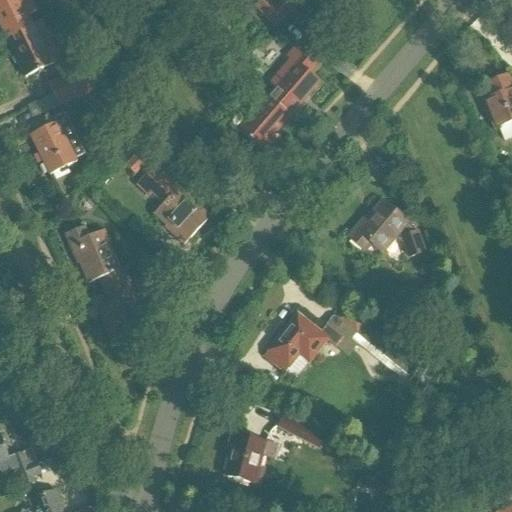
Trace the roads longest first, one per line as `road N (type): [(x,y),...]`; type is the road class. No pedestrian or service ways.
road 1 (residential): [(127,507),(197,330),(279,208),(441,0)]
road 2 (residential): [(127,507),(0,221)]
